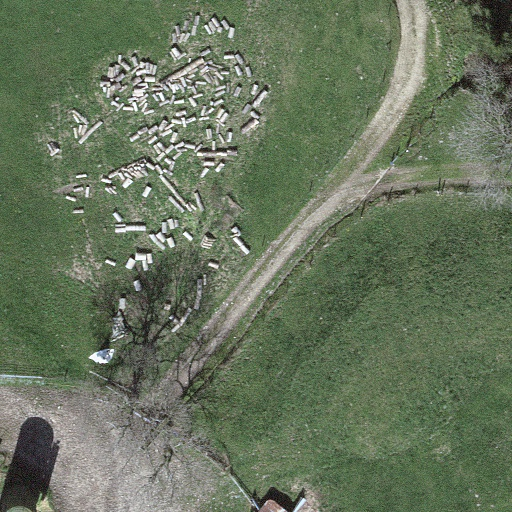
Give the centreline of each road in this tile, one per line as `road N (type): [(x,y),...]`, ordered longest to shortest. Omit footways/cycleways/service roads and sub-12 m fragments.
road 1 (track): [(352,176),(152,429),(101,511)]
road 2 (track): [(406,0),(398,95),(352,176)]
